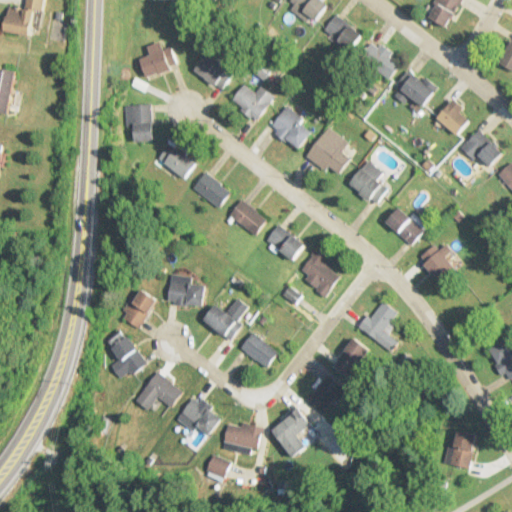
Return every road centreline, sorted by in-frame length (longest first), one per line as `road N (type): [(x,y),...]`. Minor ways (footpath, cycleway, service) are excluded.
road 1 (secondary): [(0,470),(40,404),(68,328),(91,0)]
road 2 (residential): [(511,454),(425,316),(374,258),(184,108)]
road 3 (residential): [(374,258),(286,377),(261,394),(230,387),(171,340)]
road 4 (residential): [(372,0),(511,115)]
